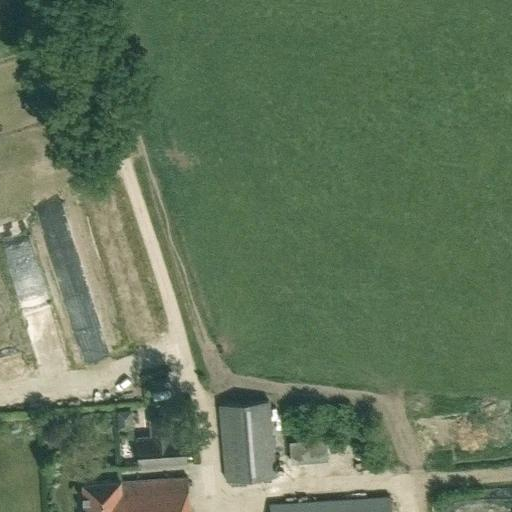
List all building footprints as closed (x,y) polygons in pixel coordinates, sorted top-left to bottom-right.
[(84,206),(92,240),(123,233),(116,199),(84,206)] [(55,205),(33,211),(43,245),(64,239),(55,205)] [(130,252),(100,261),(105,279),(135,270),(130,252)] [(26,305),(35,351),(52,348),(43,301),(26,305)] [(227,479),(275,475),(269,400),(221,404),(227,479)] [(140,466),(187,462),(185,433),(172,434),(171,418),(151,420),(152,436),(138,437),(140,466)] [(120,480),(84,482),(85,511),(189,511),(187,478),(121,484),(120,480)] [(270,511),(391,511),(390,496),(270,503),(270,511)]
